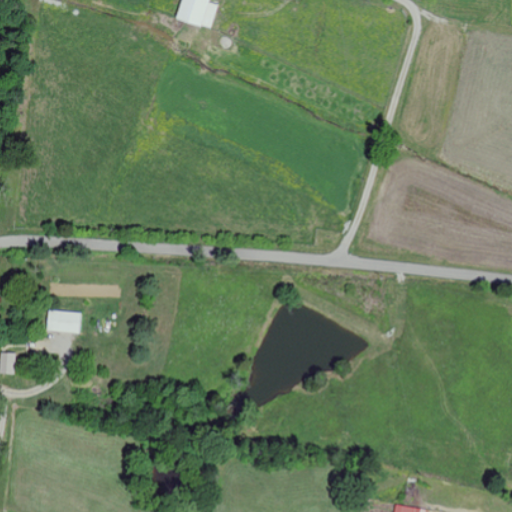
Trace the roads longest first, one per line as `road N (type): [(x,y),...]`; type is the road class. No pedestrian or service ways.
road 1 (residential): [(0,243),(177,249),(511,281)]
road 2 (residential): [(360,264),(420,22),(326,0)]
